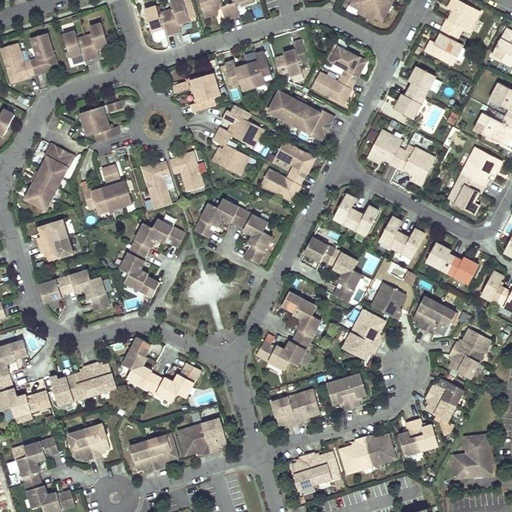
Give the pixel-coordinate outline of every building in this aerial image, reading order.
[(173,0),(172,1),(174,8),(167,10),(174,33),(181,30),(179,23),(191,20),(185,0),(173,0)] [(222,6),(226,18),(233,16),(229,4),(224,5),(222,0),(200,0),(205,15),(216,12),(215,8),(222,6)] [(254,0),(233,0),(234,2),(229,4),(233,16),(240,14),(236,2),(242,0),(243,0),(245,3),(255,0),(254,0)] [(353,0),(351,4),(360,9),(358,12),(372,19),(374,16),(383,21),(392,4),(391,4),(392,0),(353,0)] [(450,20),(449,19),(445,27),(461,35),(465,28),(471,32),(482,12),(459,0),(453,0),(449,8),(454,10),(450,20)] [(163,28),(166,35),(174,33),(167,10),(159,13),(157,6),(145,9),(152,32),(163,28)] [(91,26),(93,34),(86,36),(92,58),(100,56),(98,49),(110,45),(103,23),(91,26)] [(465,44),(458,41),(461,35),(445,27),(441,33),(442,34),(437,44),(432,41),(426,51),(454,65),(465,44)] [(511,31),(507,29),(492,56),(511,66),(511,31)] [(86,60),(92,58),(86,36),(79,38),(77,31),(65,35),(71,57),(84,53),(86,60)] [(32,38),(38,59),(31,61),(35,74),(42,72),(42,73),(59,68),(48,33),(32,38)] [(309,62),(302,40),(294,43),(296,50),(285,53),(285,55),(274,58),(279,75),(291,71),(294,82),(306,79),(301,64),(309,62)] [(28,76),(35,74),(31,61),(24,63),(17,43),(2,48),(12,82),(28,77),(28,76)] [(326,59),(345,69),(342,75),(354,82),(358,75),(359,76),(367,62),(334,44),(326,59)] [(256,54),(258,60),(248,64),(255,87),(266,84),(264,75),(271,73),(264,51),(256,54)] [(473,71),(476,61),(467,58),(463,68),(473,71)] [(243,91),(255,87),(248,64),(236,67),(234,61),(226,63),(233,85),(240,82),(243,91)] [(412,83),(409,89),(425,97),(436,76),(417,67),(409,81),(412,83)] [(213,73),(191,80),(195,92),(217,85),(213,73)] [(351,89),(354,82),(342,75),(338,82),(319,73),(312,87),(344,104),(352,90),(351,89)] [(431,89),(437,92),(441,82),(435,79),(431,89)] [(186,82),(174,85),(176,92),(188,88),(186,82)] [(509,110),(506,116),(511,118),(511,89),(500,83),(491,100),(509,110)] [(221,96),(217,85),(195,92),(198,103),(191,105),(194,113),(215,106),(213,98),(221,96)] [(395,108),(414,117),(425,97),(409,89),(406,95),(402,93),(395,108)] [(280,91),(269,112),(280,117),(291,97),(280,91)] [(291,97),(280,117),(290,122),(301,102),(291,97)] [(121,100),(108,104),(111,112),(123,108),(121,100)] [(301,102),(290,122),(300,128),(311,107),(301,102)] [(81,113),(85,124),(107,117),(103,106),(81,113)] [(222,127),(218,134),(230,140),(232,136),(255,147),(264,129),(248,121),(251,115),(233,106),(230,111),(228,110),(223,119),(232,123),(231,125),(236,127),(233,133),(222,127)] [(311,107),(300,128),(311,133),(314,127),(317,121),(320,116),(322,113),(311,107)] [(5,109),(1,116),(0,115),(0,131),(5,134),(15,115),(5,109)] [(335,116),(323,110),(322,113),(320,116),(332,122),(335,116)] [(456,121),(459,115),(453,112),(449,118),(456,121)] [(511,137),(511,118),(506,116),(502,123),(484,113),(475,130),(507,147),(511,137)] [(332,122),(320,116),(317,121),(329,127),(332,122)] [(118,126),(110,128),(107,117),(85,124),(89,136),(96,133),(99,141),(120,134),(118,126)] [(317,121),(314,127),(326,133),(329,127),(317,121)] [(326,133),(314,127),(311,133),(322,139),(326,133)] [(369,128),(366,139),(374,141),(377,130),(369,128)] [(391,164),(397,167),(406,151),(400,148),(403,141),(383,130),(369,158),(379,163),(382,157),(392,162),(391,164)] [(240,175),(250,157),(227,145),(230,140),(218,134),(215,140),(226,146),(222,154),(218,151),(213,161),(240,175)] [(308,173),(316,158),(284,141),(273,162),(291,172),(303,179),(307,172),(308,173)] [(57,147),(51,143),(45,155),(48,157),(51,158),(57,147)] [(57,147),(51,158),(57,161),(63,150),(57,147)] [(504,161),(476,147),(462,174),(486,186),(490,179),(488,178),(493,169),(498,172),(504,161)] [(416,148),(413,154),(406,151),(397,167),(404,170),(405,169),(415,174),(412,180),(422,186),(436,158),(416,148)] [(63,150),(57,161),(63,164),(69,153),(63,150)] [(178,158),(171,160),(175,173),(181,171),(187,191),(204,186),(193,152),(177,157),(178,158)] [(69,153),(63,164),(68,167),(69,168),(75,156),(69,153)] [(48,157),(42,167),(62,178),(68,167),(63,164),(57,161),(51,158),(48,157)] [(163,177),(171,175),(167,162),(159,164),(159,163),(143,168),(155,209),(172,204),(163,177)] [(120,177),(116,164),(109,167),(114,179),(120,177)] [(42,167),(37,177),(57,188),(62,178),(42,167)] [(106,182),(114,179),(109,167),(102,169),(106,182)] [(301,186),(300,185),(303,179),(291,172),(288,179),(269,169),(261,184),(293,201),(301,186)] [(481,192),(483,193),(486,186),(462,174),(449,200),(476,214),(481,204),(476,201),(481,192)] [(57,188),(37,177),(32,187),(51,198),(57,188)] [(127,180),(115,184),(122,206),(134,203),(127,180)] [(97,205),(100,213),(111,210),(104,187),(93,191),(91,184),(82,186),(89,208),(97,205)] [(109,186),(104,187),(111,210),(122,206),(115,184),(109,186)] [(45,209),(51,198),(32,187),(26,199),(45,209)] [(358,199),(348,194),(335,218),(351,226),(359,211),(353,208),(358,199)] [(271,221),(225,197),(220,206),(212,201),(197,229),(211,236),(215,229),(212,227),(215,223),(217,224),(221,226),(224,219),(232,223),(234,220),(246,226),(245,229),(254,234),(250,241),(253,243),(255,244),(253,249),(250,247),(247,255),(260,261),(274,234),(266,230),(271,221)] [(371,206),(366,215),(359,211),(351,226),(368,235),(381,211),(371,206)] [(395,216),(381,241),(396,249),(405,234),(399,231),(404,221),(395,216)] [(188,232),(160,217),(155,225),(146,220),(122,266),(131,271),(126,280),(154,295),(162,280),(155,277),(153,280),(148,277),(150,274),(151,271),(143,267),(148,259),(145,257),(152,245),(154,246),(159,238),(167,242),(169,238),(170,236),(175,238),(174,241),(181,245),(188,232)] [(74,251),(64,218),(40,225),(41,230),(43,235),(39,236),(43,250),(47,249),(49,254),(50,258),(74,251)] [(412,238),(405,234),(396,249),(413,258),(427,233),(417,228),(412,238)] [(360,260),(314,236),(306,251),(322,260),(324,257),(336,264),(335,267),(344,272),(340,279),(342,281),(346,283),(343,288),(340,286),(336,293),(350,301),(364,273),(355,268),(360,260)] [(428,261),(449,272),(457,257),(450,253),(452,250),(437,242),(428,261)] [(465,257),(464,260),(457,257),(449,272),(470,283),(479,264),(465,257)] [(89,268),(41,283),(46,300),(64,295),(63,293),(77,288),(77,291),(88,288),(90,297),(93,296),(96,295),(98,301),(94,302),(96,309),(111,304),(102,275),(92,278),(89,268)] [(495,271),(482,296),(498,304),(506,289),(500,286),(505,276),(495,271)] [(408,293),(385,281),(373,303),(400,319),(404,312),(402,311),(399,309),(401,306),(408,293)] [(511,292),(506,289),(498,304),(511,311),(511,292)] [(319,305),(291,290),(283,304),(291,309),(293,305),(298,307),(296,311),(295,313),(303,317),(298,326),(300,327),(293,340),(291,338),(286,348),(279,343),(278,345),(276,348),(272,346),(273,343),(265,339),(258,353),(286,368),(291,359),(299,364),(323,318),(314,314),(319,305)] [(459,310),(427,293),(416,315),(421,318),(425,320),(423,323),(422,324),(435,331),(436,330),(437,327),(442,329),(447,332),(459,310)] [(388,319),(366,308),(345,347),(367,358),(370,353),(372,349),(376,351),(383,338),(382,338),(379,336),(381,332),(388,319)] [(494,339),(472,327),(466,339),(463,344),(460,342),(459,341),(452,355),(453,355),(456,357),(454,361),(452,365),(473,377),(494,339)] [(30,353),(40,349),(35,335),(25,338),(30,353)] [(154,344),(140,336),(125,363),(133,368),(128,377),(173,401),(178,391),(187,396),(201,369),(188,362),(185,369),(188,370),(185,375),(182,373),(179,372),(174,380),(167,376),(165,378),(153,371),(154,369),(146,365),(150,357),(148,356),(145,354),(147,349),(151,351),(154,344)] [(25,339),(0,346),(0,397),(4,409),(14,406),(17,415),(53,404),(48,389),(34,394),(34,396),(29,398),(28,395),(27,392),(19,395),(16,385),(13,386),(9,373),(12,372),(9,363),(17,361),(16,357),(15,354),(21,353),(22,356),(29,353),(25,339)] [(59,373),(51,376),(60,404),(118,386),(111,362),(106,364),(101,365),(100,362),(100,361),(85,365),(85,366),(86,369),(81,371),(60,378),(59,373)] [(362,373),(329,383),(335,403),(340,401),(344,400),(346,404),(347,408),(362,404),(360,399),(359,396),(363,394),(368,393),(362,373)] [(467,389),(445,378),(443,382),(440,387),(437,385),(436,385),(429,398),(430,398),(433,400),(431,405),(429,408),(451,419),(467,389)] [(315,388),(273,401),(281,426),(286,424),(290,423),(291,425),(291,426),(306,422),(306,421),(305,418),(309,416),(322,412),(315,388)] [(6,422),(13,420),(11,408),(4,409),(6,422)] [(219,418),(179,430),(186,454),(198,451),(203,449),(204,452),(204,454),(219,449),(219,448),(218,445),(223,443),(227,442),(219,418)] [(424,423),(423,418),(408,422),(410,427),(411,431),(407,432),(402,434),(408,455),(441,445),(435,424),(430,426),(426,427),(424,423)] [(103,423),(71,433),(77,456),(83,455),(87,453),(88,457),(89,458),(102,454),(102,453),(101,449),(105,448),(110,446),(103,423)] [(171,433),(131,446),(138,469),(142,468),(148,466),(149,470),(149,471),(163,467),(163,465),(162,462),(166,461),(178,457),(171,433)] [(354,445),(341,449),(348,473),(397,458),(390,434),(378,437),(373,439),(372,435),(357,439),(358,440),(359,443),(354,445)] [(489,435),(470,437),(471,453),(470,453),(469,454),(468,455),(468,457),(468,458),(456,460),(457,478),(471,477),(474,472),(475,473),(477,474),(479,474),(482,474),(484,474),(486,473),(488,471),(489,469),(490,467),(490,464),(490,462),(489,460),(487,458),(487,457),(490,453),(489,435)] [(55,436),(26,445),(29,455),(19,459),(34,507),(44,504),(46,511),(52,511),(77,505),(72,489),(64,491),(65,494),(59,495),(59,493),(58,490),(49,492),(47,484),(44,484),(40,471),(43,470),(40,461),(48,458),(47,455),(46,452),(51,451),(52,453),(60,451),(55,436)] [(466,454),(455,455),(456,460),(468,458),(468,457),(468,455),(469,454),(470,453),(471,453),(470,437),(465,437),(466,454)] [(316,457),(315,453),(301,457),(301,458),(303,461),(298,463),(293,464),(300,489),(341,476),(333,452),(321,455),(316,457)]
